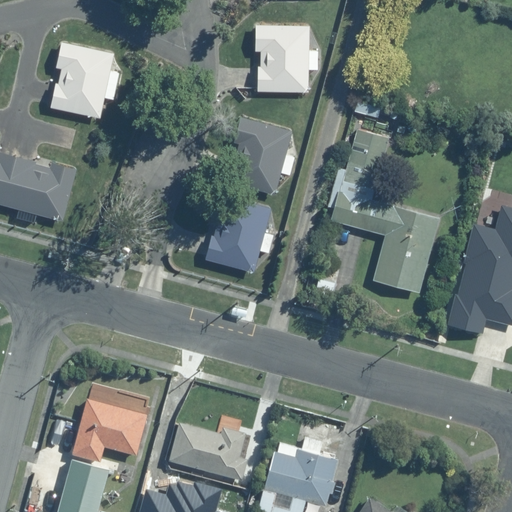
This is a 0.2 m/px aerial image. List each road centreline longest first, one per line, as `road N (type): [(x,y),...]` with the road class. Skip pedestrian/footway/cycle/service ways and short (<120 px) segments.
road 1 (residential): [(142,317),(511,415)]
road 2 (residential): [(185,83),(207,92),(142,317)]
road 3 (residential): [(0,450),(45,287)]
road 4 (residential): [(70,4),(160,57),(185,83)]
